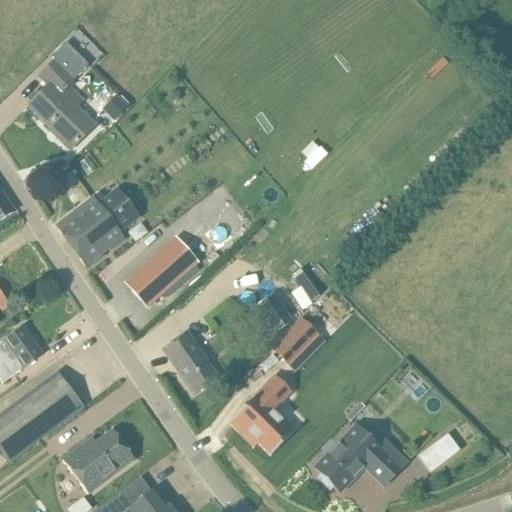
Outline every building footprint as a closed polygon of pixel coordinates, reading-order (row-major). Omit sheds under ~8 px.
[(48,87),(28,107),(58,137),(56,139),(69,152),(83,138),(94,127),(75,109),(82,102),(68,87),(88,67),(65,44),(51,58),(55,61),(53,64),(39,78),(48,87)] [(116,96),(101,111),(113,123),(128,108),(116,96)] [(85,268),(100,258),(123,239),(118,233),(137,219),(116,192),(102,203),(98,198),(94,201),(93,200),(56,228),(85,268)] [(0,221),(13,213),(0,193),(0,221)] [(174,236),(122,284),(145,310),(198,263),(174,236)] [(245,314),(264,343),(292,323),(274,295),(245,314)] [(301,320),(271,351),(286,367),(317,336),(301,320)] [(0,379),(3,383),(42,356),(23,328),(0,344),(0,379)] [(186,334),(162,351),(193,397),(218,380),(186,334)] [(0,416),(0,452),(8,463),(80,409),(55,376),(0,416)] [(256,399),(235,420),(245,431),(240,436),(254,449),(258,445),(270,457),(293,434),(292,433),(302,423),(281,402),(287,395),(274,382),(256,400),(256,399)] [(355,427),(313,469),(320,475),(315,479),(329,493),(333,489),(338,493),(362,468),(383,489),(405,466),(384,445),(379,451),(355,427)] [(108,428),(62,463),(87,497),(116,476),(134,463),(108,428)] [(447,436),(434,446),(446,462),(459,452),(447,436)] [(94,511),(171,511),(155,490),(151,493),(150,493),(128,510),(117,495),(94,511)]
